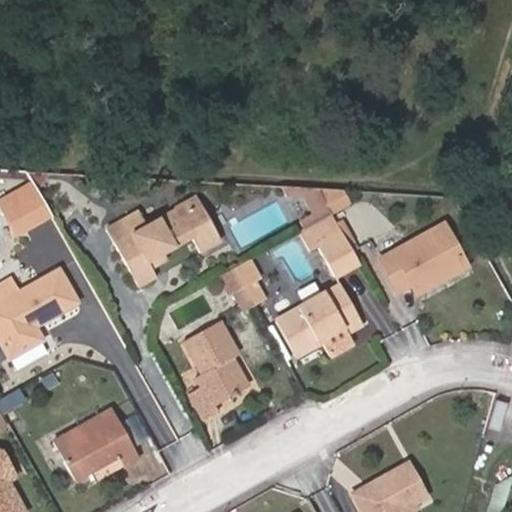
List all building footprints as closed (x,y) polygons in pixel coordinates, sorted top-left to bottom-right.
[(22,204),(35,228),(50,220),(30,185),(15,192),(22,204)] [(342,191),(315,190),(322,202),(328,214),(330,218),(350,207),(342,191)] [(0,199),(0,207),(3,213),(22,204),(15,192),(0,199)] [(142,212),(109,229),(140,287),(157,279),(151,267),(147,260),(162,253),(193,236),(202,254),(223,243),(202,203),(181,215),(180,213),(151,228),(142,212)] [(22,204),(3,213),(17,238),(35,228),(22,204)] [(335,279),(358,266),(342,238),(328,214),(297,232),(311,257),(320,253),(335,279)] [(462,272),(441,233),(374,266),(390,298),(407,291),(412,298),(462,272)] [(151,267),(165,259),(162,253),(147,260),(151,267)] [(263,279),(252,257),(233,268),(244,289),(257,283),(263,279)] [(233,268),(219,276),(230,296),(237,293),(244,289),(233,268)] [(24,295),(1,306),(0,306),(0,336),(19,372),(51,355),(43,341),(35,324),(43,321),(52,335),(86,318),(62,276),(24,295)] [(0,287),(0,303),(1,306),(24,295),(16,279),(0,287)] [(244,289),(254,306),(265,300),(257,283),(244,289)] [(246,310),(254,306),(244,289),(237,293),(246,310)] [(296,364),(330,347),(326,340),(341,331),(345,339),(362,331),(338,289),(275,325),(296,364)] [(35,324),(43,341),(52,335),(43,321),(35,324)] [(215,326),(185,342),(202,374),(193,380),(198,393),(190,399),(205,426),(224,416),(220,407),(245,393),(234,375),(242,370),(215,326)] [(326,340),(330,347),(345,339),(341,331),(326,340)] [(0,399),(0,414),(1,416),(24,403),(16,390),(0,399)] [(116,456),(121,464),(135,456),(107,409),(51,439),(71,478),(86,470),(116,456)] [(0,511),(17,511),(19,511),(3,481),(8,478),(8,475),(2,463),(0,462),(0,454),(1,451),(0,450),(0,511)] [(92,480),(121,464),(116,456),(86,470),(92,480)] [(362,511),(403,511),(402,510),(410,505),(424,496),(406,465),(354,496),(362,511)] [(494,487),(486,511),(500,511),(510,477),(494,487)]
